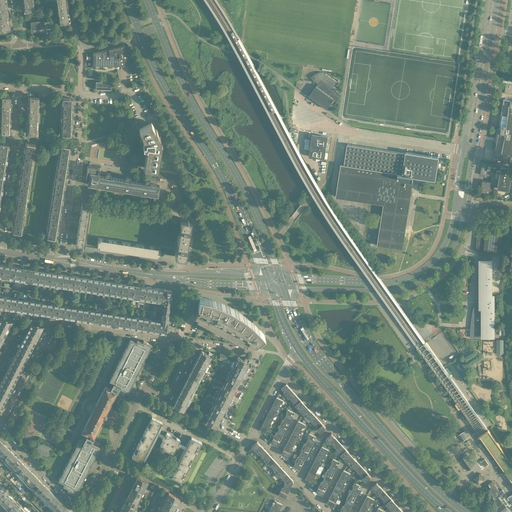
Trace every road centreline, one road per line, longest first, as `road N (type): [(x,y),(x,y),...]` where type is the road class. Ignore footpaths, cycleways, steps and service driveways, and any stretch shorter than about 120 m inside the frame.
road 1 (secondary): [(463,511),(327,368),(283,287)]
road 2 (secondary): [(280,277),(157,25)]
road 3 (secondary): [(140,34),(175,108),(229,188),(266,276)]
road 4 (secondary): [(298,351),(445,511)]
road 5 (residential): [(455,148),(337,128),(295,93)]
road 6 (residential): [(248,438),(224,419),(258,353),(198,343)]
road 7 (residential): [(18,87),(0,250)]
road 8 (tertiary): [(473,151),(498,0)]
road 9 (tertiary): [(486,0),(464,150)]
road 10 (tertiary): [(371,291),(396,291),(440,267),(457,243),(464,202)]
road 11 (tertiary): [(457,201),(444,247),(423,270),(367,282)]
